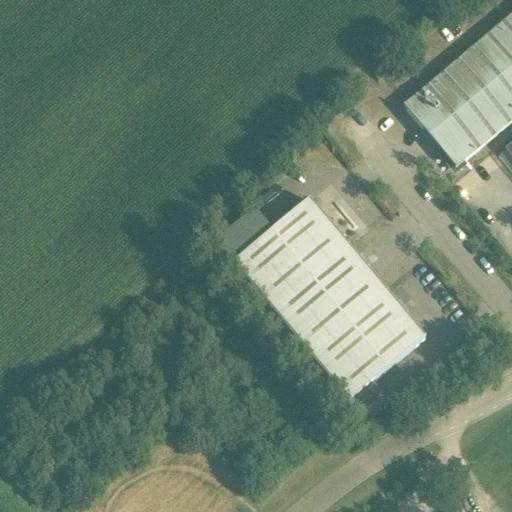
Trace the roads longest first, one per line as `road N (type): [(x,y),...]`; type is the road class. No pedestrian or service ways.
road 1 (unclassified): [(306,511),(364,465),(511,389)]
road 2 (unclassified): [(511,318),(366,145)]
